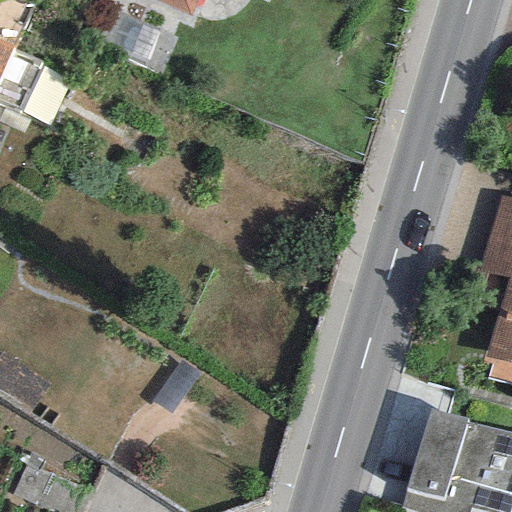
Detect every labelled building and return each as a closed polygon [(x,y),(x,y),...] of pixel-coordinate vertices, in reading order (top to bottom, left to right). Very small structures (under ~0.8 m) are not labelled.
[(150,0),(189,16),(195,0),(150,0)] [(0,106),(17,114),(38,67),(7,53),(10,46),(0,41),(0,106)] [(511,365),(511,200),(500,197),(478,270),(506,278),(482,357),(511,365)] [(47,381),(0,353),(0,397),(27,413),(47,381)] [(511,503),(511,437),(465,424),(466,420),(428,410),(400,509),(409,511),(468,511),(470,510),(477,511),(509,511),(511,503)]
